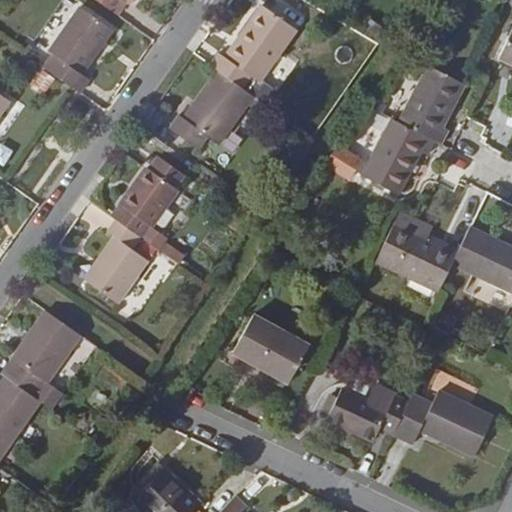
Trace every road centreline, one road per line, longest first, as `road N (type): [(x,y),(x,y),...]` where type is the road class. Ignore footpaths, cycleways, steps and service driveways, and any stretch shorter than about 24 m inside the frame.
road 1 (residential): [(0,288),(203,0)]
road 2 (residential): [(390,511),(209,424)]
